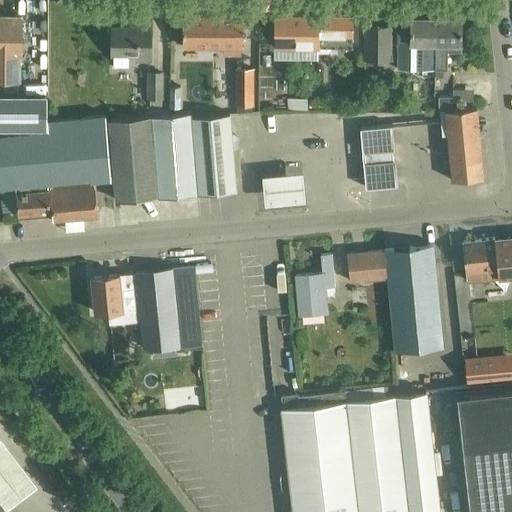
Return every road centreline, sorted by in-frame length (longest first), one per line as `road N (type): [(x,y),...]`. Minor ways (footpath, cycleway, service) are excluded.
road 1 (unclassified): [(0,253),(511,208)]
road 2 (tertiary): [(130,511),(0,329)]
road 3 (unclassified): [(511,129),(499,0)]
